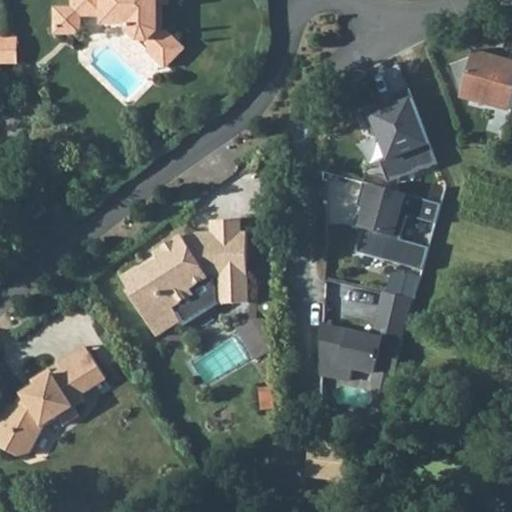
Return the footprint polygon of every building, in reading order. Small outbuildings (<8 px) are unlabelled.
[(74,0),(74,7),(74,14),(80,14),(105,14),(105,24),(130,24),(130,31),(140,41),(151,41),(151,51),(168,69),(187,49),(168,29),(159,29),(159,0),(170,0),(169,0),(74,0)] [(74,14),(74,7),(58,7),(58,31),(81,30),(80,14),(74,14)] [(0,39),(0,64),(21,65),(21,40),(0,39)] [(381,184),(441,164),(418,96),(358,117),(381,184)] [(41,203),(30,213),(36,221),(47,211),(41,203)] [(128,295),(157,337),(182,321),(184,324),(217,302),(251,299),(246,231),(241,231),(240,218),(210,220),(211,232),(213,259),(203,259),(199,262),(186,240),(182,235),(155,253),(160,261),(146,271),(140,269),(123,280),(131,292),(128,295)] [(198,233),(186,240),(199,262),(203,259),(213,259),(211,232),(198,233)] [(321,327),(321,375),(340,380),(343,367),(397,381),(406,348),(412,326),(419,301),(414,299),(386,293),(373,339),(321,327)] [(59,365),(63,370),(90,354),(87,349),(59,365)] [(90,354),(63,370),(56,376),(52,370),(33,382),(36,387),(21,397),(14,409),(8,406),(0,421),(0,428),(3,430),(0,436),(0,437),(5,450),(20,458),(31,454),(46,426),(59,417),(63,422),(78,412),(75,408),(86,401),(83,396),(108,380),(90,354)] [(397,381),(378,376),(375,388),(382,400),(391,402),(397,381)] [(348,451),(319,446),(314,476),(344,481),(348,451)]
